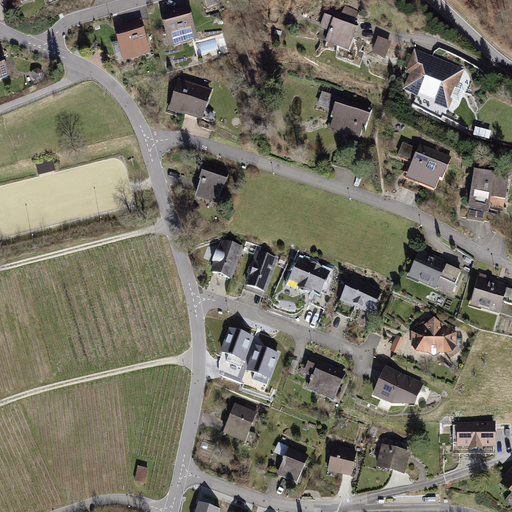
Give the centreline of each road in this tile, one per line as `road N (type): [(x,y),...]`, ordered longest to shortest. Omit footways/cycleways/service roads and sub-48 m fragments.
road 1 (residential): [(497,247),(255,157),(140,128)]
road 2 (residential): [(460,511),(280,507),(181,472)]
road 3 (track): [(200,353),(0,404)]
road 4 (residential): [(361,356),(191,295)]
road 5 (residential): [(191,295),(199,386),(181,472)]
road 6 (track): [(170,223),(0,268)]
road 7 (residential): [(140,128),(191,295)]
